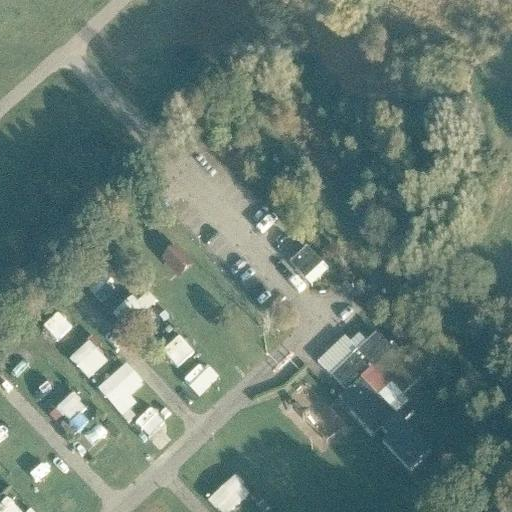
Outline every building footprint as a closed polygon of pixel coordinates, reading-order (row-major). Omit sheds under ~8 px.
[(181,275),(194,265),(179,247),(167,258),(181,275)] [(310,253),(296,266),(311,283),(325,269),(310,253)] [(92,282),(101,303),(117,296),(108,275),(92,282)] [(130,330),(157,304),(143,290),(116,316),(130,330)] [(53,335),(64,351),(85,335),(69,313),(56,322),(61,329),(53,335)] [(338,371),(331,379),(349,397),(362,385),(393,354),(375,335),(348,361),(338,371)] [(92,341),(72,362),(93,382),(113,361),(92,341)] [(186,382),(200,397),(216,382),(202,366),(186,382)] [(144,386),(127,368),(102,392),(119,409),(144,386)] [(349,397),(340,406),(375,441),(397,420),(362,385),(349,397)] [(60,412),(73,426),(91,409),(79,395),(60,412)] [(152,440),(168,424),(154,409),(138,425),(152,440)] [(17,464),(31,450),(23,442),(9,456),(17,464)] [(43,474),(27,489),(39,502),(55,487),(43,474)] [(220,511),(235,511),(255,494),(238,476),(211,502),(220,511)] [(73,493),(53,504),(57,511),(79,511),(83,510),(73,493)]
